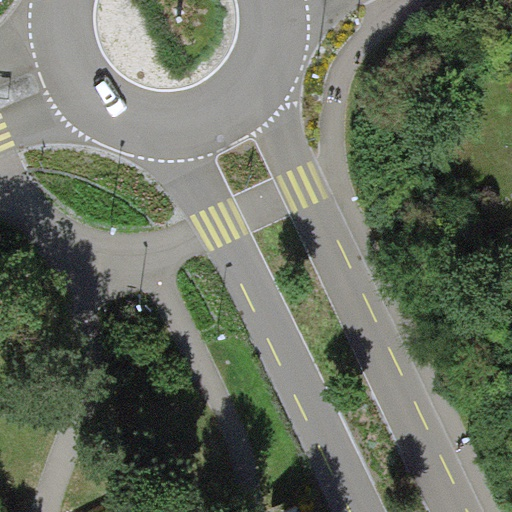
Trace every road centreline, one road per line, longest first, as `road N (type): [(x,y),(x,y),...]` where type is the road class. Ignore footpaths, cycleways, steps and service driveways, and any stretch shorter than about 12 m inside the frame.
road 1 (tertiary): [(458,511),(254,95)]
road 2 (tertiary): [(168,135),(219,221),(359,511)]
road 3 (tertiary): [(64,64),(105,115),(168,135)]
